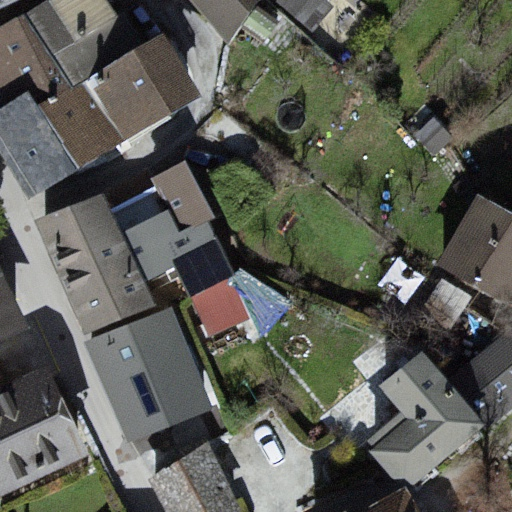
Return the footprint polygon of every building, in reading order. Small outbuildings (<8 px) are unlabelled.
[(0,0),(0,18),(33,0),(0,0)] [(179,0),(230,55),(260,0),(179,0)] [(50,10),(0,34),(0,84),(19,112),(37,102),(53,112),(85,89),(50,10)] [(168,41),(99,78),(128,128),(177,127),(193,123),(195,104),(190,64),(168,41)] [(19,112),(0,122),(0,151),(36,210),(131,150),(85,89),(53,112),(37,102),(19,112)] [(110,199),(38,230),(90,345),(160,312),(110,199)] [(511,214),(482,199),(444,268),(511,309),(511,214)] [(224,322),(255,306),(234,265),(203,282),(224,322)] [(0,266),(0,356),(17,349),(31,331),(0,266)] [(174,310),(85,348),(129,448),(214,415),(174,310)] [(412,420),(380,454),(419,493),(497,433),(431,356),(388,388),(412,420)] [(44,375),(0,392),(0,504),(3,510),(98,462),(44,375)] [(243,511),(213,447),(151,486),(165,511),(243,511)] [(425,511),(419,500),(392,511),(425,511)]
